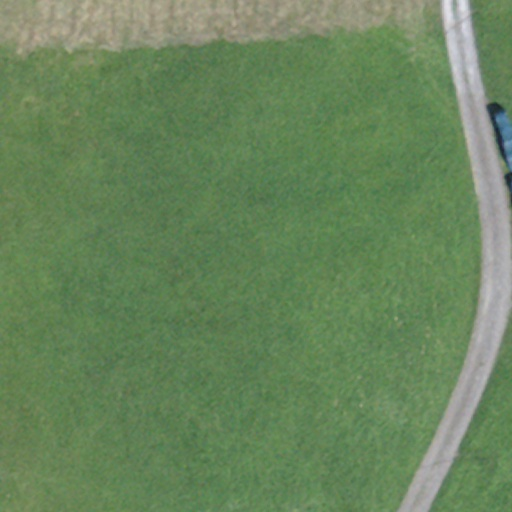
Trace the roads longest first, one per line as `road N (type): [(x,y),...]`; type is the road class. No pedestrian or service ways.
road 1 (track): [(420,511),(493,382),(511,261)]
road 2 (track): [(511,238),(463,0)]
